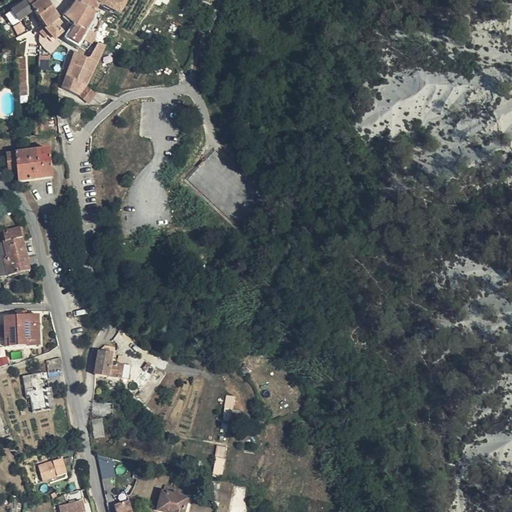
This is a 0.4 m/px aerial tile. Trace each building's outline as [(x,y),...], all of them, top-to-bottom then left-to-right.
[(26,0),(25,0),(21,3),(11,11),(12,12),(17,18),(19,21),(21,20),(33,11),(31,7),(42,0),(26,0)] [(58,19),(45,0),(42,0),(31,7),(33,11),(45,29),(57,20),(58,19)] [(93,0),(73,0),(76,2),(72,8),(82,14),(82,18),(90,24),(93,20),(95,14),(100,4),(93,0)] [(93,0),(100,4),(109,10),(118,16),(126,2),(123,0),(93,0)] [(109,10),(100,4),(95,14),(102,17),(106,19),(109,10)] [(82,14),(72,8),(64,17),(70,21),(75,26),(73,30),(67,39),(77,45),(90,24),(82,18),(82,14)] [(12,12),(7,16),(11,22),(17,18),(12,12)] [(61,25),(57,20),(45,29),(51,36),(54,40),(62,33),(58,28),(61,25)] [(51,36),(45,29),(40,33),(47,40),(51,36)] [(87,88),(105,45),(97,44),(90,58),(87,59),(84,57),(75,52),(73,57),(76,58),(71,75),(69,74),(68,76),(64,88),(70,90),(81,98),(87,88)] [(26,85),(19,85),(20,96),(30,95),(29,85),(26,85)] [(82,98),(88,103),(94,93),(88,89),(82,98)] [(61,135),(60,125),(36,125),(36,136),(60,135),(61,135)] [(40,151),(50,179),(52,179),(50,150),(40,151)] [(19,182),(50,179),(40,151),(7,154),(8,172),(18,171),(19,182)] [(23,238),(21,228),(4,232),(5,242),(4,242),(4,244),(7,258),(5,259),(9,276),(30,271),(23,238)] [(7,258),(4,244),(0,244),(0,275),(9,276),(5,259),(7,258)] [(34,326),(34,316),(5,318),(6,339),(9,339),(10,346),(28,346),(28,341),(37,341),(36,326),(34,326)] [(39,316),(34,316),(34,326),(36,326),(37,341),(28,341),(28,346),(41,345),(39,316)] [(113,354),(99,353),(96,375),(121,379),(129,380),(131,368),(112,365),(113,354)] [(63,371),(60,358),(47,361),(49,374),(63,371)] [(32,401),(48,396),(48,394),(52,393),(52,388),(49,388),(48,380),(45,380),(44,373),(23,377),(27,397),(31,396),(32,401)] [(50,408),(48,396),(32,401),(34,411),(50,408)] [(236,399),(228,397),(221,432),(227,433),(232,410),(234,410),(236,399)] [(95,439),(104,438),(102,424),(93,425),(95,439)] [(216,456),(225,458),(227,448),(218,447),(216,456)] [(103,477),(116,475),(113,455),(99,458),(103,477)] [(221,478),(225,458),(216,456),(213,476),(221,478)] [(62,459),(39,466),(43,481),(56,477),(57,481),(68,478),(62,459)] [(180,490),(166,486),(159,508),(172,511),(171,511),(184,511),(188,499),(178,496),(180,490)] [(188,499),(190,493),(180,490),(178,496),(188,499)] [(82,497),(80,491),(66,495),(68,501),(82,497)] [(60,511),(85,511),(83,502),(60,508),(60,511)] [(117,511),(131,511),(130,503),(116,506),(117,511)]
